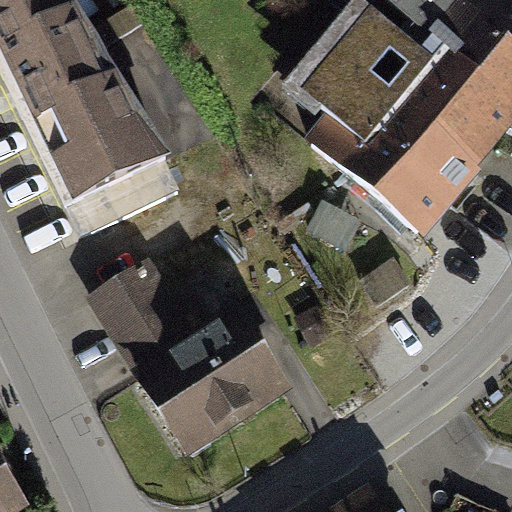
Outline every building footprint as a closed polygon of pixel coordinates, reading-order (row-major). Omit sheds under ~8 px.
[(57,0),(0,0),(0,62),(5,72),(74,209),(160,162),(57,0)] [(435,149),(482,184),(511,144),(511,64),(426,0),(393,0),(376,22),(475,97),(435,149)] [(326,126),(453,222),(482,184),(435,149),(475,97),(376,22),(356,7),(288,97),(326,126)] [(453,222),(326,126),(302,158),(429,254),(453,222)] [(202,330),(164,260),(91,299),(180,467),(293,407),(241,309),(202,330)] [(394,264),(362,288),(379,312),(412,287),(394,264)] [(318,309),(294,323),(311,349),(334,335),(318,309)] [(0,511),(16,511),(22,509),(0,473),(0,511)] [(397,511),(382,486),(344,508),(346,511),(397,511)]
